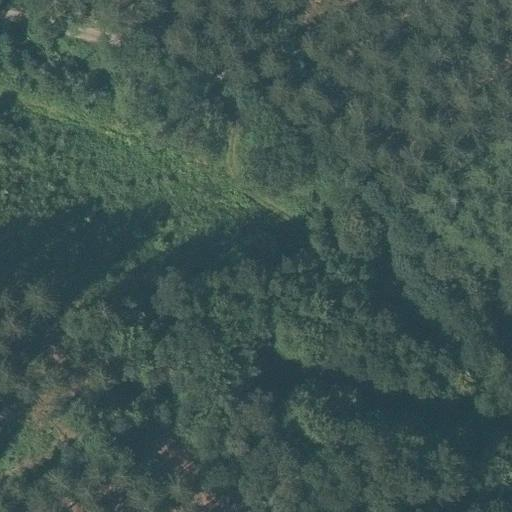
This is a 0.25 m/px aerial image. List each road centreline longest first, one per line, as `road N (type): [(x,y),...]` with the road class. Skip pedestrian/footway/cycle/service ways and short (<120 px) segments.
road 1 (track): [(0,98),(212,167),(308,227),(504,401),(509,422),(498,436),(462,435)]
road 2 (track): [(0,17),(156,56),(290,113),(511,303)]
